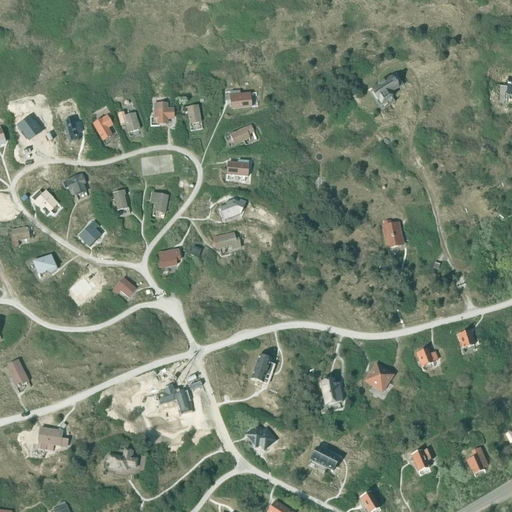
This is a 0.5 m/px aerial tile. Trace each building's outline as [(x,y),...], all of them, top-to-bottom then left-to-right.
[(376,87),(371,90),(380,105),(391,98),(389,95),(397,90),(389,78),(381,83),(381,82),(375,86),(376,87)] [(230,97),(230,100),(231,100),(231,104),(230,104),(231,110),(251,108),(250,102),(249,102),(248,95),(237,96),(236,92),(230,93),(230,97)] [(157,111),(154,111),(154,119),(157,119),(157,125),(166,125),(166,120),(172,120),(172,111),(164,111),(164,105),(157,105),(157,111)] [(201,123),(198,107),(181,109),(182,114),(187,113),(189,125),(201,123)] [(123,113),(117,115),(121,126),(125,125),(128,134),(139,131),(134,114),(124,117),(123,113)] [(107,117),(93,125),(96,131),(102,142),(111,137),(107,130),(112,127),(110,124),(107,117)] [(37,132),(40,130),(34,121),(31,123),(28,118),(16,127),(26,140),(38,132),(37,132)] [(73,120),(64,122),(69,144),(70,143),(78,141),(79,141),(77,134),(81,133),(79,124),(75,125),(73,120)] [(234,146),(238,144),(249,140),(248,135),(253,133),(250,126),(229,136),(234,146)] [(226,170),(225,176),(247,178),(248,172),(247,172),(248,162),(241,162),(241,165),(227,164),(227,170),(226,170)] [(69,181),(62,183),(65,189),(72,186),(76,197),(85,193),(81,182),(83,181),(81,176),(69,181)] [(37,193),(31,199),(42,211),(44,208),(49,214),(58,205),(52,200),(53,200),(45,191),(40,196),(37,193)] [(117,212),(127,209),(123,196),(125,196),(124,192),(113,195),(117,212)] [(168,210),(169,203),(166,202),(167,198),(156,195),(152,195),(150,201),(155,202),(153,212),(164,214),(165,210),(168,210)] [(0,201),(0,217),(8,217),(9,202),(0,201)] [(224,207),(222,207),(222,210),(224,215),(226,218),(228,217),(236,214),(240,216),(243,208),(245,206),(233,201),(225,204),(226,206),(224,207)] [(98,227),(93,222),(82,233),(85,236),(82,239),(90,247),(100,237),(94,231),(98,227)] [(390,226),(389,222),(383,223),(384,227),(386,237),(384,238),(387,249),(397,247),(396,243),(402,242),(398,224),(390,226)] [(13,248),(18,247),(17,242),(29,240),(27,229),(11,231),(13,248)] [(233,235),(214,240),(217,250),(231,247),(232,250),(239,248),(238,240),(235,241),(233,235)] [(194,249),(191,256),(198,259),(200,251),(194,249)] [(178,251),(158,255),(160,264),(163,264),(164,268),(176,266),(175,261),(180,260),(178,251)] [(50,257),(33,263),(37,275),(48,271),(50,274),(56,270),(55,268),(54,268),(50,257)] [(83,278),(65,293),(75,305),(86,296),(85,295),(96,286),(92,281),(88,284),(83,278)] [(122,280),(113,291),(117,295),(120,292),(128,299),(135,290),(122,280)] [(462,350),(473,346),(469,333),(458,337),(462,350)] [(429,356),(427,351),(416,355),(421,368),(432,364),(432,363),(437,361),(434,354),(429,356)] [(258,357),(250,381),(262,385),(266,372),(270,374),(273,367),(268,365),(270,361),(258,357)] [(16,389),(28,383),(17,362),(7,367),(14,380),(12,380),(16,389)] [(387,383),(392,377),(376,366),(365,382),(372,387),(372,386),(381,392),(387,383)] [(333,381),(320,384),(323,398),(325,407),(328,406),(341,403),(338,386),(334,387),(333,381)] [(164,394),(154,398),(158,407),(176,401),(181,415),(190,411),(187,402),(191,400),(188,392),(184,393),(183,391),(179,392),(178,390),(173,391),(172,387),(162,390),(164,394)] [(257,427),(246,436),(255,447),(258,445),(263,451),(275,441),(267,430),(262,434),(257,427)] [(40,430),(38,444),(60,447),(66,447),(67,441),(61,440),(62,433),(40,430)] [(316,449),(310,461),(332,472),(335,467),(339,461),(316,449)] [(472,475),(483,471),(483,469),(487,467),(480,449),(471,453),(474,459),(467,463),(472,475)] [(421,453),(411,457),(413,462),(418,473),(428,469),(426,463),(427,462),(433,460),(429,450),(422,452),(423,453),(422,453),(421,453)] [(131,460),(132,452),(125,451),(123,459),(108,456),(107,463),(111,463),(110,468),(126,471),(127,466),(131,467),(131,468),(135,469),(137,461),(131,460)] [(367,511),(373,511),(379,509),(370,494),(360,499),(367,511)] [(67,511),(65,507),(63,503),(58,505),(60,509),(52,511),(67,511)] [(288,511),(274,503),(268,511),(288,511)]
